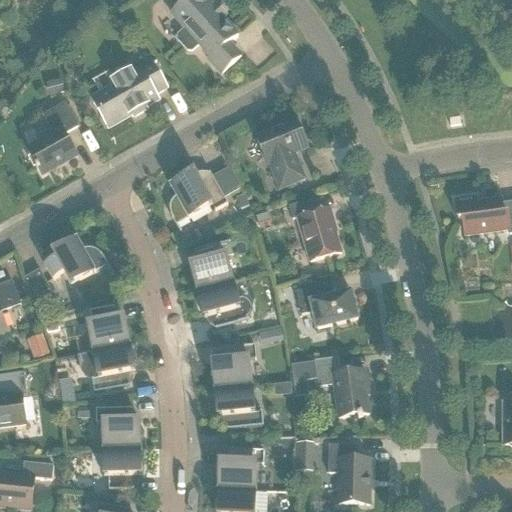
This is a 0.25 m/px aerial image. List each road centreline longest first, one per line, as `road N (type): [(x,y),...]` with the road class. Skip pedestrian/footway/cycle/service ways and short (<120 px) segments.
road 1 (residential): [(170,511),(169,381),(155,284),(111,183)]
road 2 (residential): [(437,487),(433,368),(386,169)]
road 3 (residential): [(111,183),(331,57)]
road 4 (residential): [(0,246),(111,183)]
road 5 (residential): [(511,154),(386,169)]
road 6 (residential): [(386,169),(331,57)]
